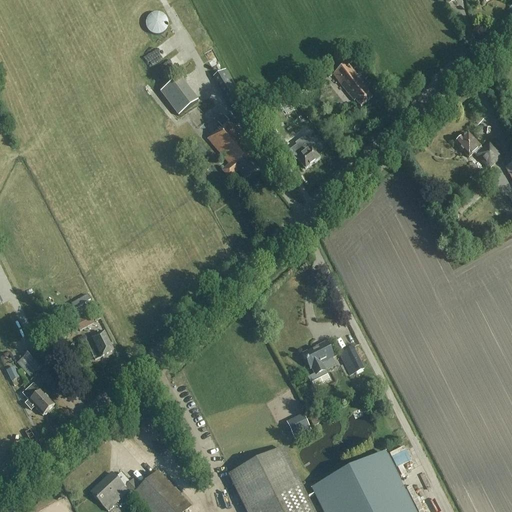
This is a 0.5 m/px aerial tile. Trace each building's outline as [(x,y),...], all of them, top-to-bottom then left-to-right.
[(146,21),(146,25),(146,29),(148,32),(151,35),(155,36),(159,36),(163,35),(166,32),(168,29),(169,25),(168,21),(166,18),(163,15),(159,14),(155,14),(151,15),(148,18),(146,21)] [(150,70),(155,80),(174,69),(168,59),(150,70)] [(353,99),(361,108),(372,99),(361,85),(363,84),(348,65),(333,76),(352,100),(353,99)] [(225,72),(214,78),(232,109),(243,102),(225,72)] [(236,112),(244,124),(250,120),(242,108),(236,112)] [(245,180),(258,169),(251,161),(257,156),(224,117),(217,124),(222,130),(209,142),(230,166),(223,172),(230,180),(238,173),(245,180)] [(335,118),(327,121),(330,128),(338,125),(335,118)] [(185,149),(197,138),(183,123),(171,134),(185,149)] [(278,134),(269,139),(283,167),(293,162),(278,134)] [(482,150),(468,135),(462,140),(461,139),(455,144),(469,159),(474,154),(489,169),(501,157),(489,144),(482,150)] [(294,145),(296,147),(290,152),(296,161),(297,160),(305,170),(319,160),(312,150),(314,148),(305,137),(294,145)] [(207,158),(200,151),(193,157),(200,165),(207,158)] [(467,223),(460,233),(465,237),(472,227),(467,223)] [(74,310),(90,301),(87,296),(71,305),(74,310)] [(75,323),(80,333),(94,325),(89,316),(75,323)] [(54,331),(50,323),(44,326),(48,334),(54,331)] [(40,325),(35,328),(41,339),(47,336),(40,325)] [(67,328),(61,331),(64,338),(70,336),(67,328)] [(101,358),(113,352),(103,332),(91,338),(101,358)] [(321,365),(333,359),(326,344),(303,355),(310,370),(312,370),(315,377),(325,372),(321,365)] [(353,348),(344,353),(338,356),(349,377),(364,370),(353,348)] [(44,367),(30,353),(20,362),(33,377),(44,367)] [(14,368),(7,372),(12,382),(19,379),(14,368)] [(176,372),(169,380),(174,385),(181,377),(176,372)] [(329,380),(325,372),(315,377),(314,375),(306,380),(311,389),(329,380)] [(33,385),(22,395),(28,401),(25,404),(31,411),(34,408),(43,417),(54,407),(33,385)] [(294,441),(311,432),(303,416),(286,424),(294,441)] [(127,445),(133,435),(129,432),(122,441),(127,445)] [(413,511),(384,454),(311,491),(321,511),(313,511),(283,451),(229,478),(245,511),(413,511)] [(130,485),(125,490),(128,494),(132,497),(145,511),(187,511),(192,508),(159,472),(140,489),(133,481),(130,484),(130,485)] [(108,511),(128,494),(125,490),(130,485),(130,484),(121,474),(116,479),(111,475),(91,494),(107,511),(108,511)]
